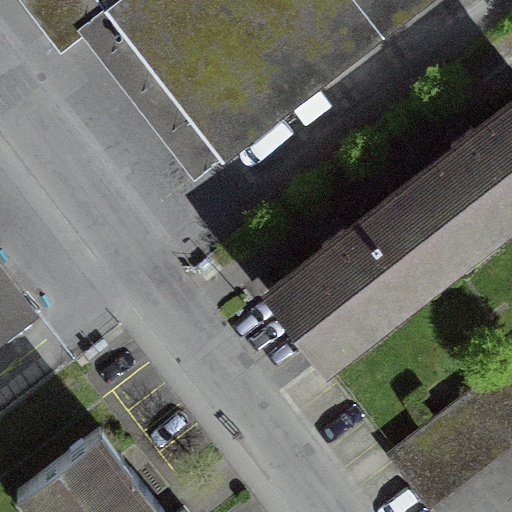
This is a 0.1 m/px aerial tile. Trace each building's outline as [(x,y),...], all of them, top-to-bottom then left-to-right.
[(26,0),(57,39),(104,2),(223,155),(422,0),(26,0)] [(454,145),(402,184),(453,251),(486,226),(488,228),(511,209),(511,99),(474,129),(471,124),(450,140),(454,145)] [(419,277),(453,251),(402,184),(346,227),(342,223),(322,239),(325,243),(272,284),(325,353),(353,332),(351,330),(388,301),(390,303),(421,279),(419,277)] [(0,264),(0,326),(30,304),(0,264)] [(511,356),(387,451),(425,501),(511,434),(511,356)] [(166,511),(99,425),(17,488),(35,511),(166,511)]
